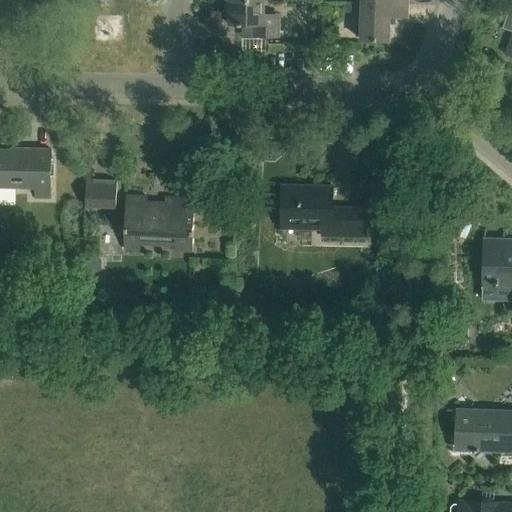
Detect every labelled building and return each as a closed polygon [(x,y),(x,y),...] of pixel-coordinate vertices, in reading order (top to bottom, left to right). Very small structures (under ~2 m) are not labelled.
[(264,0),(229,0),(229,25),(255,25),(255,38),(281,38),(281,25),(273,25),(273,13),(265,13),(264,0)] [(408,5),(361,4),(360,40),(389,41),(390,16),(407,17),(408,5)] [(511,57),(511,9),(509,8),(502,28),(511,30),(511,33),(505,55),(511,57)] [(320,37),(320,45),(338,45),(338,37),(320,37)] [(49,198),(50,149),(23,149),(23,151),(0,150),(0,180),(9,181),(9,187),(35,187),(35,198),(49,198)] [(117,207),(118,181),(87,179),(86,205),(117,207)] [(368,208),(352,208),(334,208),(335,187),(283,186),(283,225),(323,226),(323,236),(368,236),(368,208)] [(193,251),(196,199),(165,198),(165,203),(148,202),(148,197),(127,196),(124,247),(140,248),(141,243),(176,245),(175,250),(193,251)] [(511,245),(504,245),(505,233),(484,232),(482,283),(493,283),(493,285),(497,286),(497,280),(511,279),(511,245)] [(511,412),(457,411),(456,435),(453,435),(453,453),(472,454),(472,450),(511,451),(511,412)] [(511,511),(511,503),(459,502),(458,505),(454,505),(451,507),(450,511),(511,511)]
